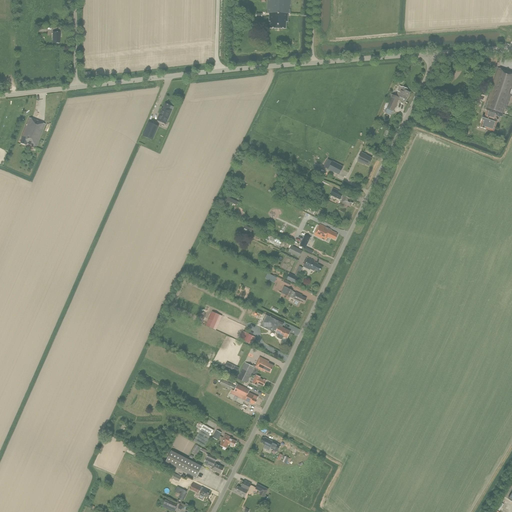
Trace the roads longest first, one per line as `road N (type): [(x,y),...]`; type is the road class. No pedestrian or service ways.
road 1 (unclassified): [(210,511),(431,52)]
road 2 (tertiary): [(76,86),(431,52)]
